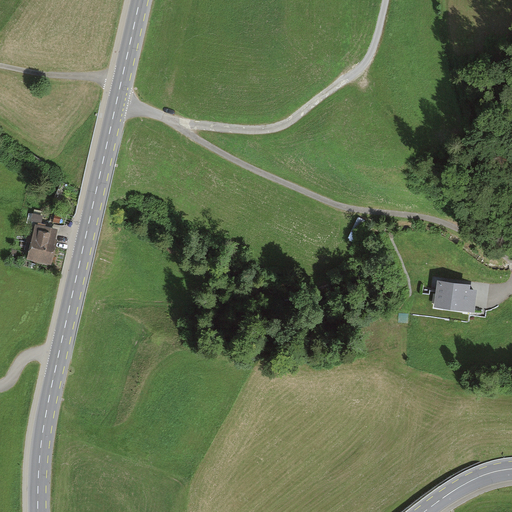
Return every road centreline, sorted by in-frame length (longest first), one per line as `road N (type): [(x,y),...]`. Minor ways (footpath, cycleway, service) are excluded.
road 1 (primary): [(140,0),(48,401),(37,511)]
road 2 (track): [(170,119),(259,174),(340,208),(454,229),(511,264)]
